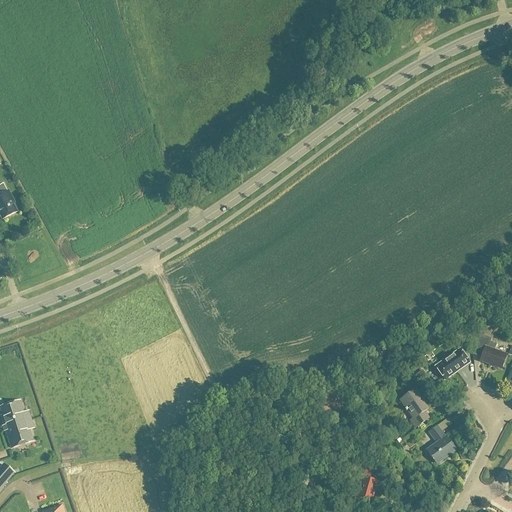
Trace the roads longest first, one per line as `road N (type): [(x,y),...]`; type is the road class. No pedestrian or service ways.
road 1 (secondary): [(0,317),(104,276),(200,223),(413,70),(511,25)]
road 2 (track): [(273,511),(215,460),(207,438),(230,417),(275,404),(288,409),(338,479)]
